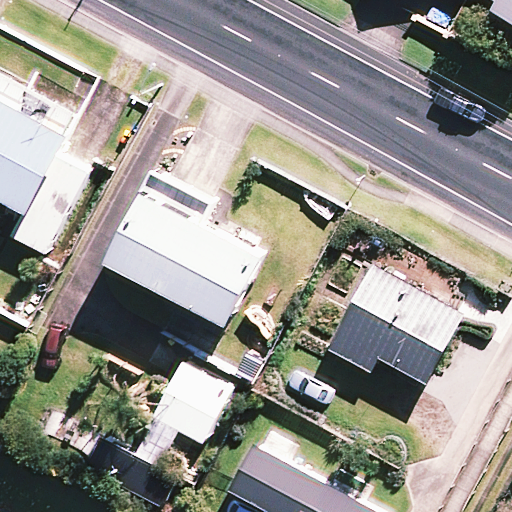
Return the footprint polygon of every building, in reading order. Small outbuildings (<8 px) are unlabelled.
[(0,191),(4,193),(8,185),(39,201),(22,233),(52,249),(94,167),(67,154),(82,124),(0,82),(0,191)] [(216,206),(158,176),(118,252),(237,314),(272,247),(211,215),(216,206)] [(470,309),(381,261),(336,345),(377,367),(386,351),(433,377),(470,309)] [(239,384),(189,359),(162,414),(212,438),(239,384)] [(192,474),(106,426),(87,460),(173,508),(192,474)] [(396,511),(397,511),(264,440),(239,486),(287,511),(396,511)]
